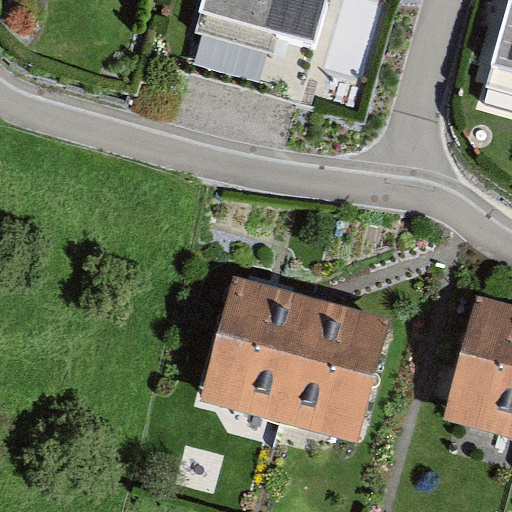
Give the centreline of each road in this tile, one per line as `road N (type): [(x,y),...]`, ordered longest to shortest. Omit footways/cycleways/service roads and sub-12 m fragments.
road 1 (residential): [(0,97),(245,173),(400,191)]
road 2 (residential): [(400,191),(449,0)]
road 3 (residential): [(400,191),(458,210),(511,251)]
